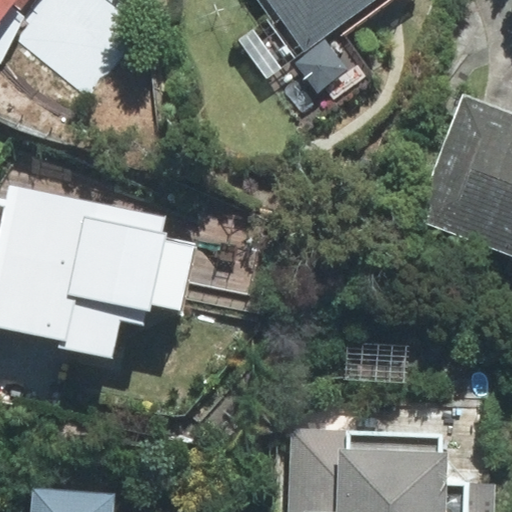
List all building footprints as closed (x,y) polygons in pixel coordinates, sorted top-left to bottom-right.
[(0,0),(0,37),(32,0),(0,0)] [(254,0),(272,25),(238,49),(267,91),(309,62),(398,0),(254,0)] [(511,122),(459,101),(406,231),(511,274),(511,122)] [(0,349),(59,363),(58,369),(107,380),(116,342),(143,348),(149,323),(176,329),(191,265),(158,257),(163,239),(5,202),(2,214),(0,213),(0,349)] [(347,337),(342,383),(401,389),(406,342),(347,337)] [(441,446),(284,438),(280,511),(491,511),(493,485),(440,483),(441,446)] [(27,511),(108,511),(109,494),(29,489),(27,511)]
